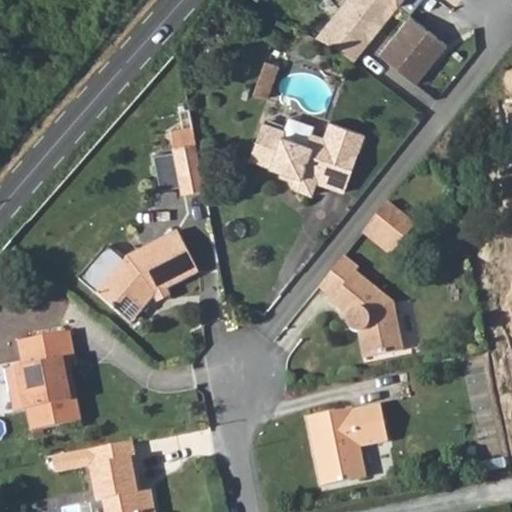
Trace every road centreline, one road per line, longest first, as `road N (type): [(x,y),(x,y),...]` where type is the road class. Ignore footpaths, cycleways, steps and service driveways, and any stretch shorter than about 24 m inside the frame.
road 1 (residential): [(490,0),(490,43),(224,380)]
road 2 (secondary): [(182,0),(0,209)]
road 3 (residential): [(250,511),(224,380)]
